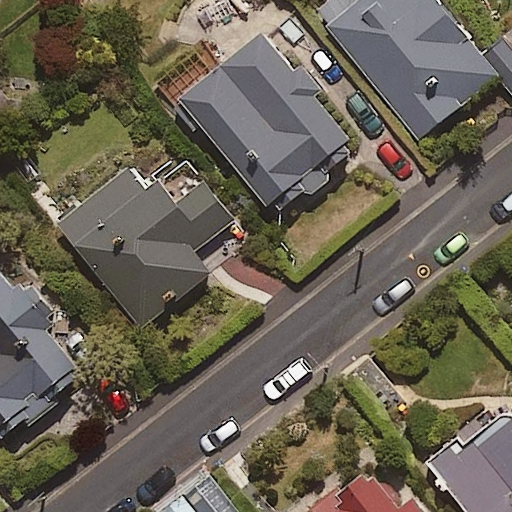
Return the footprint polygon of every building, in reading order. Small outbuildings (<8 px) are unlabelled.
[(419,0),(419,1),(418,0),(379,0),(338,34),(426,144),(501,84),(434,0),(419,0)] [(354,158),(361,152),(322,104),(329,99),(309,74),(302,79),(271,40),(188,107),(278,219),(313,195),(317,199),(336,184),(332,180),(356,160),(354,158)] [(237,226),(191,165),(151,196),(134,174),(85,211),(80,204),(59,219),(144,330),(213,278),(197,256),(237,226)] [(52,342),(67,328),(30,285),(21,293),(0,269),(0,443),(8,453),(88,383),(52,342)] [(469,511),(511,511),(511,412),(508,407),(433,466),(469,511)] [(410,511),(398,511),(375,482),(336,511),(420,511),(417,507),(410,511)] [(232,511),(211,484),(174,511),(232,511)]
